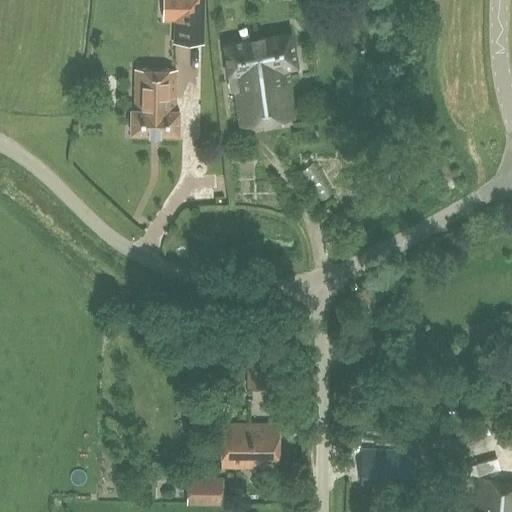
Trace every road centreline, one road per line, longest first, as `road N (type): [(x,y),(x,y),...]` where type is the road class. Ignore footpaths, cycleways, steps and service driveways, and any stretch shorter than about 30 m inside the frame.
road 1 (unclassified): [(322,280),(266,285),(174,271),(124,247),(0,143)]
road 2 (unclassified): [(315,511),(322,280)]
road 3 (unclassified): [(322,280),(511,175)]
road 4 (tertiary): [(511,119),(498,77),(497,0)]
